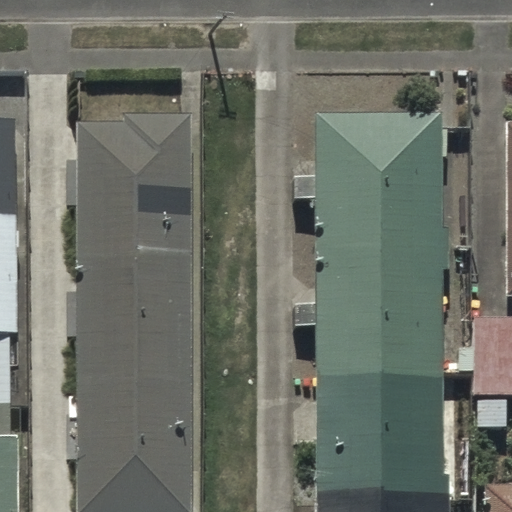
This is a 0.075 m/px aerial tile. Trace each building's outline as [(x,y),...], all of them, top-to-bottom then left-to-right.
[(309,301),(291,301),(291,333),(309,333),(308,511),(439,511),(440,123),(309,123),(309,183),(291,184),(292,207),(309,207),(309,301)] [(120,132),(72,132),(72,511),(189,511),(190,124),(120,124),(120,132)] [(0,511),(18,511),(18,448),(9,448),(9,343),(16,343),(17,129),(0,128),(0,511)] [(511,326),(472,327),(472,405),(511,404),(511,326)] [(511,511),(511,496),(483,497),(483,511),(511,511)]
